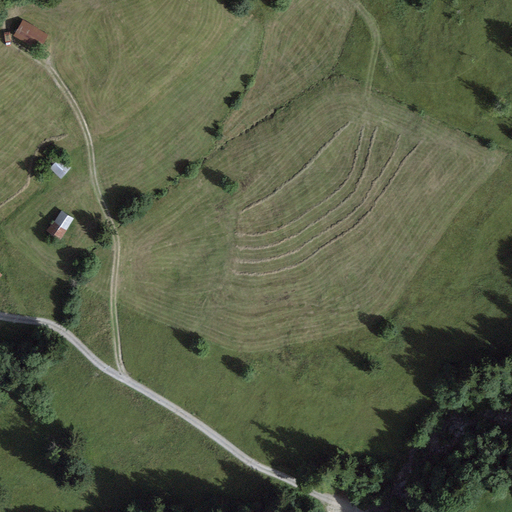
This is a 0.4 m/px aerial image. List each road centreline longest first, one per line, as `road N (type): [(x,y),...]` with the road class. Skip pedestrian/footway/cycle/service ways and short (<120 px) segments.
road 1 (track): [(359,511),(249,462),(122,381),(73,339),(0,314)]
road 2 (track): [(4,27),(8,45),(58,80),(115,237),(122,381)]
